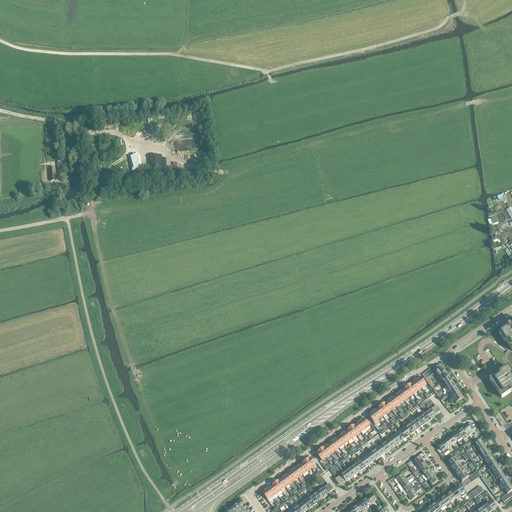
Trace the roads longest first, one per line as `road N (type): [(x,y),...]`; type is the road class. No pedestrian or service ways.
road 1 (track): [(92,204),(212,191),(228,169),(474,102)]
road 2 (track): [(161,496),(179,481),(146,411),(88,211)]
road 3 (track): [(0,42),(220,62),(266,70),(272,83)]
road 4 (secondary): [(420,350),(187,505)]
road 5 (residential): [(262,511),(250,492),(447,355)]
road 6 (secondary): [(219,498),(420,350)]
road 7 (track): [(266,70),(430,31),(462,12),(463,0)]
road 8 (track): [(110,167),(130,149),(117,134),(0,109)]
road 9 (residential): [(378,474),(406,508),(449,480),(425,440)]
road 10 (track): [(114,405),(0,443)]
